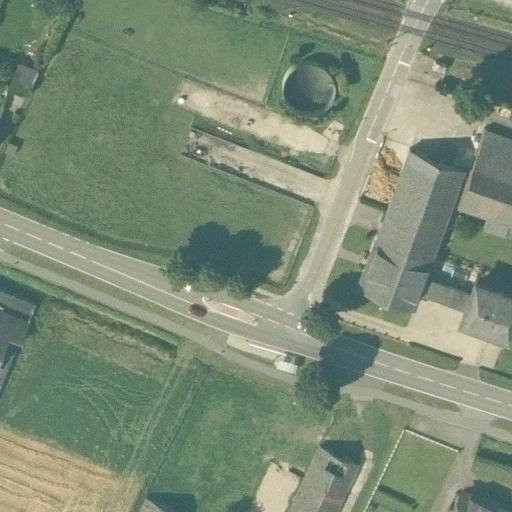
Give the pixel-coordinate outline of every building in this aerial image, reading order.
[(60,58),(51,54),(51,55),(46,67),(54,70),(60,58)] [(331,97),(333,87),(331,78),(325,69),(317,64),(307,62),(297,64),(289,70),(283,78),(281,88),(283,98),(289,106),(298,112),(308,114),(318,112),(326,106),(331,97)] [(38,71),(18,63),(7,89),(26,97),(38,71)] [(511,135),(487,127),(479,150),(511,160),(511,135)] [(410,147),(378,234),(432,254),(464,166),(410,147)] [(511,160),(479,150),(461,203),(489,213),(484,226),(511,235),(511,160)] [(432,254),(378,234),(361,283),(352,280),(343,304),(414,329),(423,305),(415,302),(418,293),(424,276),(432,254)] [(470,293),(424,276),(418,293),(464,310),(470,293)] [(511,321),(511,296),(474,283),(470,293),(464,310),(461,320),(506,337),(511,321)] [(27,323),(0,312),(0,328),(7,332),(6,333),(21,339),(27,323)] [(319,446),(287,511),(335,511),(358,464),(319,446)] [(489,497),(484,501),(461,490),(450,511),(505,511),(506,511),(496,507),(496,500),(489,497)] [(175,511),(146,498),(139,511),(175,511)]
